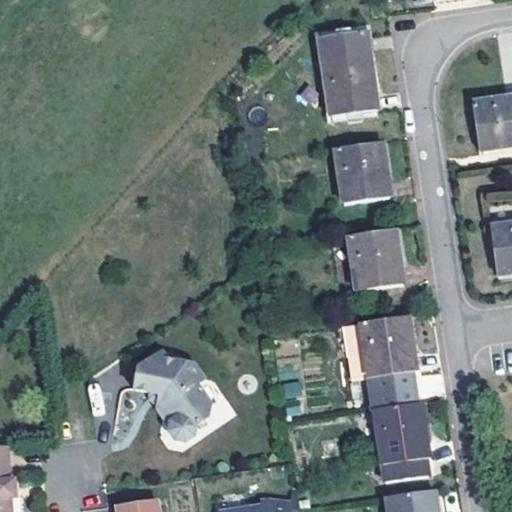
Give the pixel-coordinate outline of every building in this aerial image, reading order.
[(364,33),(319,41),(331,119),(377,111),(364,33)] [(511,145),(511,97),(472,104),(478,150),(511,145)] [(389,197),(382,144),(335,150),(344,206),(389,197)] [(507,209),(495,211),(497,225),(509,224),(507,209)] [(511,273),(511,225),(491,229),(497,276),(511,273)] [(393,229),(348,236),(355,292),(402,284),(393,229)] [(408,318),(361,324),(369,381),(416,373),(408,318)] [(193,440),(193,429),(205,421),(209,408),(196,387),(202,382),(193,366),(166,362),(161,353),(137,369),(133,393),(149,395),(158,397),(156,405),(155,411),(162,425),(167,428),(166,435),(170,442),(184,445),(193,440)] [(158,397),(149,395),(149,400),(152,405),(156,405),(158,397)] [(418,403),(373,410),(384,485),(429,478),(425,459),(427,459),(418,403)] [(0,464),(0,511),(4,511),(3,497),(9,496),(7,479),(1,479),(0,464)] [(435,511),(432,490),(386,497),(388,511),(435,511)] [(155,511),(154,503),(115,510),(115,511),(155,511)] [(300,511),(299,504),(270,503),(262,504),(263,509),(240,511),(300,511)]
